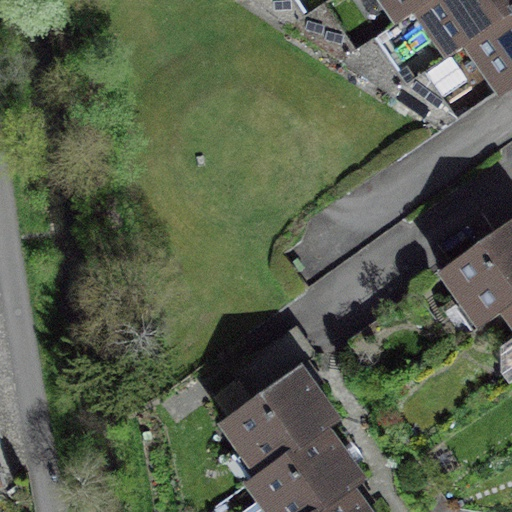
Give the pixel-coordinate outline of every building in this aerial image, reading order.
[(368,0),(395,38),(415,24),(450,0),(368,0)] [(511,0),(450,0),(415,24),(446,69),(463,57),(511,23),(511,0)] [(511,23),(463,57),(497,107),(511,96),(511,23)] [(511,314),(511,232),(438,288),(477,340),(496,326),(511,314)] [(396,313),(434,365),(457,348),(420,296),(396,313)] [(369,333),(407,385),(434,365),(396,313),(369,333)] [(511,314),(496,326),(511,347),(511,314)] [(382,403),(407,385),(369,333),(344,351),(382,403)] [(338,432),(300,377),(221,432),(259,487),(329,438),(338,432)] [(244,497),(254,511),(337,511),(358,498),(367,492),(329,438),(259,487),(244,497)] [(368,511),(358,498),(337,511),(368,511)]
